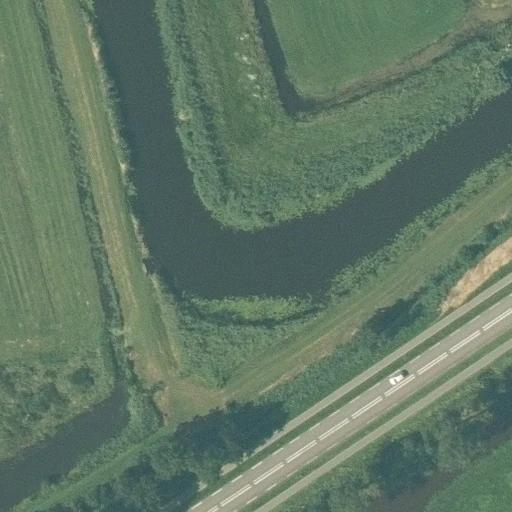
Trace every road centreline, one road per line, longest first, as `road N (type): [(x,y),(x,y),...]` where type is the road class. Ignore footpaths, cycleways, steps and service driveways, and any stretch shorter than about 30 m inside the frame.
road 1 (track): [(184,407),(223,396),(511,184)]
road 2 (primary): [(212,511),(511,311)]
road 3 (track): [(25,511),(184,407)]
road 4 (track): [(184,407),(161,384),(138,298)]
